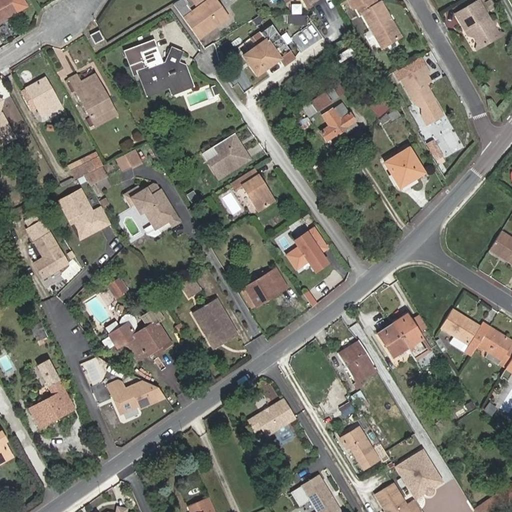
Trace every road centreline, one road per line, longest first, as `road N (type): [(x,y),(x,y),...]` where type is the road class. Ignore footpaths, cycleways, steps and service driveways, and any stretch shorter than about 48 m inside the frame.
road 1 (tertiary): [(367,286),(126,457)]
road 2 (residential): [(212,64),(367,286)]
road 3 (residential): [(417,0),(501,146)]
road 4 (tertiary): [(501,146),(416,242)]
